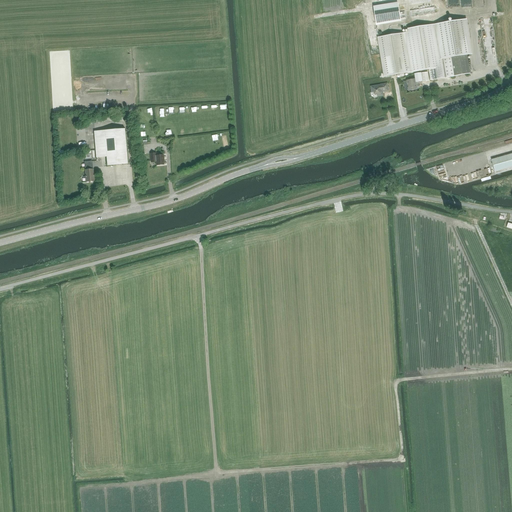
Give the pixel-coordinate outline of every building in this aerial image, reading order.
[(398,3),(373,7),(377,26),(401,21),(398,3)] [(467,55),(469,55),(464,20),(456,21),(408,29),(408,32),(403,33),(404,44),(409,73),(421,71),(429,70),(431,80),(445,78),(446,78),(454,76),(470,74),(467,55)] [(404,44),(403,33),(378,37),(385,77),(399,74),(400,77),(404,76),(403,74),(409,73),(404,44)] [(417,90),(416,82),(422,81),(422,82),(429,81),(427,72),(415,74),(415,79),(407,81),(408,91),(417,90)] [(381,85),(371,87),(372,92),(373,92),(374,94),(375,95),(377,95),(378,96),(383,95),(382,92),(388,91),(387,84),(381,85)] [(127,164),(124,131),(124,129),(94,131),(96,158),(107,157),(107,166),(127,164)] [(495,172),(511,166),(511,153),(491,160),(495,172)] [(157,165),(163,165),(163,156),(155,156),(155,154),(151,154),(151,162),(156,162),(157,165)] [(92,161),(84,162),(85,170),(86,182),(95,181),(94,175),(93,175),(93,169),(89,170),(89,166),(92,165),(92,161)] [(482,168),(475,171),(477,177),(485,173),(482,168)]
